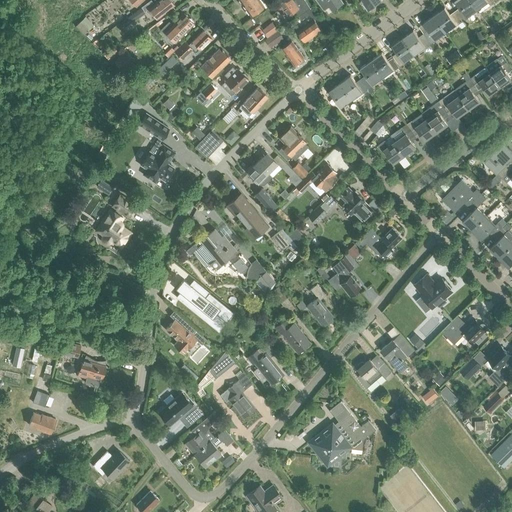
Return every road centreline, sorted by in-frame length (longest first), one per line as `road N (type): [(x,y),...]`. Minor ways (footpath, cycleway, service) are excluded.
road 1 (residential): [(127,415),(191,494),(207,498),(438,233)]
road 2 (unclassified): [(127,415),(173,227),(215,170),(297,89)]
road 3 (unclassified): [(297,89),(420,0)]
road 4 (unclassified): [(402,197),(297,89)]
road 5 (unclassified): [(0,474),(127,415)]
road 6 (residential): [(402,197),(511,116)]
road 7 (residential): [(297,89),(206,0)]
